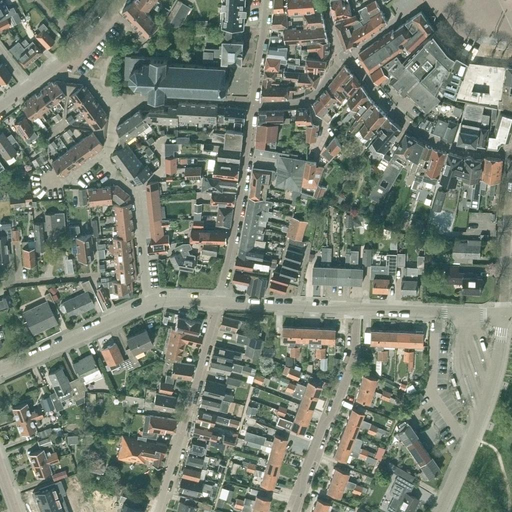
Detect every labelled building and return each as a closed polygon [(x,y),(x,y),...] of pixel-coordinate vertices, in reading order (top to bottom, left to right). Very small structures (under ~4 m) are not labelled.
[(143,8),(145,6),(136,0),(133,0),(122,10),(138,27),(150,15),(143,8)] [(136,0),(145,6),(149,9),(155,0),(136,0)] [(183,2),(178,0),(164,25),(168,27),(183,2)] [(225,26),(242,27),(244,27),(245,13),(247,13),(248,7),(245,7),(245,0),(224,0),(225,0),(223,0),(222,7),(224,7),(223,26),(225,26)] [(321,8),(318,0),(275,0),(274,14),(291,13),(315,11),(315,9),(321,8)] [(348,0),(331,0),(335,18),(351,14),(348,0)] [(361,13),(357,16),(358,20),(353,23),(356,30),(355,30),(354,33),(359,43),(378,30),(388,22),(381,11),(379,8),(380,8),(376,0),(367,5),(365,1),(356,5),(361,13)] [(4,1),(0,2),(0,20),(6,17),(7,17),(16,12),(13,6),(8,9),(4,1)] [(183,2),(168,27),(180,26),(191,7),(183,2)] [(291,13),(291,15),(291,17),(295,16),(303,16),(304,27),(325,25),(322,10),(315,11),(291,13)] [(394,54),(395,55),(397,54),(403,62),(407,58),(407,57),(428,36),(427,36),(434,30),(421,11),(406,22),(394,30),(393,29),(360,53),(359,57),(369,72),(394,54)] [(17,13),(7,18),(11,25),(21,20),(17,13)] [(289,15),(291,15),(291,13),(274,14),(273,14),(271,28),(271,30),(285,29),(292,29),(291,20),(287,21),(287,15),(289,15)] [(358,20),(357,16),(356,14),(335,22),(345,49),(359,43),(354,33),(355,30),(356,30),(353,23),(358,20)] [(150,15),(138,27),(147,37),(156,29),(155,28),(159,25),(150,15)] [(0,20),(0,29),(10,24),(6,17),(0,20)] [(36,37),(47,48),(54,41),(44,30),(47,27),(43,22),(38,27),(41,31),(37,35),(36,33),(34,35),(36,37)] [(242,40),(242,27),(225,26),(224,39),(223,39),(222,45),(220,45),(219,48),(210,48),(210,51),(204,50),(203,65),(226,65),(226,61),(242,62),(243,40),(242,40)] [(286,44),(296,43),(309,42),(328,40),(325,26),(302,28),(292,29),(285,29),(285,36),(286,44)] [(434,30),(428,36),(407,57),(407,58),(403,62),(397,54),(395,55),(395,56),(386,62),(383,65),(395,77),(390,82),(403,96),(407,93),(426,112),(443,96),(438,92),(439,90),(456,97),(469,61),(452,51),(449,49),(440,37),(436,32),(434,30)] [(267,55),(286,57),(287,48),(296,49),(296,43),(286,44),(285,36),(270,36),(269,44),(278,44),(278,46),(269,45),(267,55)] [(33,60),(47,48),(36,37),(32,41),(29,44),(25,39),(19,43),(22,47),(33,60)] [(22,47),(19,43),(18,41),(9,49),(25,67),(33,60),(22,47)] [(310,57),(327,58),(329,59),(329,41),(309,42),(309,51),(310,51),(310,57)] [(265,68),(279,69),(281,60),(287,62),(287,57),(286,57),(267,55),(265,68)] [(226,65),(203,65),(171,63),(171,58),(168,58),(141,56),(131,56),(126,56),(125,79),(131,80),(135,85),(135,90),(149,91),(149,96),(166,97),(166,92),(223,96),(225,96),(225,95),(226,95),(226,94),(225,94),(225,90),(229,90),(229,85),(230,85),(231,77),(230,77),(230,72),(226,72),(226,68),(228,68),(228,67),(226,67),(227,65),(226,65)] [(299,64),(296,64),(295,70),(321,72),(324,72),(324,68),(326,68),(327,58),(310,57),(307,57),(306,65),(299,65),(299,64)] [(469,61),(456,97),(497,106),(498,106),(499,98),(502,98),(503,88),(505,65),(469,61)] [(0,64),(0,83),(0,84),(11,76),(2,63),(0,64)] [(317,86),(321,72),(295,70),(296,64),(288,63),(288,70),(284,70),(284,77),(290,77),(290,78),(292,79),(292,78),(295,78),(295,85),(298,85),(298,84),(317,86)] [(345,65),(327,88),(330,91),(331,90),(334,93),(333,93),(338,98),(340,96),(338,94),(345,85),(347,83),(347,81),(354,74),(345,65)] [(511,65),(505,65),(503,88),(503,99),(502,98),(499,98),(498,106),(502,107),(511,108),(511,65)] [(381,67),(371,74),(378,84),(388,76),(381,67)] [(265,68),(264,76),(275,78),(276,75),(282,76),(282,69),(279,69),(265,68)] [(347,83),(345,85),(350,91),(346,96),(348,99),(361,83),(354,74),(347,81),(347,83)] [(275,80),(275,78),(264,76),(262,84),(279,85),(279,86),(282,86),(283,84),(279,84),(280,80),(275,80)] [(46,86),(57,101),(66,94),(67,82),(55,81),(53,83),(52,81),(46,86)] [(69,95),(75,103),(90,92),(85,86),(84,87),(82,85),(70,83),(69,95)] [(296,87),(282,86),(279,86),(262,84),(260,100),(292,99),(293,91),(296,91),(296,87)] [(343,119),(343,120),(346,122),(370,97),(362,85),(347,102),(354,109),(353,110),(352,109),(343,119)] [(49,107),(57,101),(46,86),(40,90),(41,91),(39,93),(49,107)] [(343,101),(338,98),(333,93),(334,93),(331,90),(330,91),(327,88),(320,96),(327,102),(326,103),(330,107),(336,101),(340,104),(343,101)] [(94,98),(90,92),(75,103),(81,111),(95,101),(93,99),(94,98)] [(30,98),(41,113),(49,107),(39,93),(36,95),(35,93),(30,98)] [(433,127),(431,132),(454,140),(460,122),(457,122),(463,107),(452,102),(454,97),(446,94),(442,102),(440,101),(425,116),(435,120),(433,126),(432,127),(433,127)] [(327,102),(320,96),(313,104),(322,116),(330,123),(338,115),(338,114),(338,113),(336,112),(332,116),(326,111),(330,107),(326,103),(327,102)] [(354,124),(348,131),(351,134),(376,105),(370,97),(354,114),(358,118),(353,123),(354,124)] [(41,113),(30,98),(24,102),(25,103),(22,105),(32,119),(37,115),(40,119),(44,117),(41,113)] [(87,120),(102,109),(98,103),(96,104),(95,101),(81,111),(87,120)] [(188,121),(189,103),(179,102),(179,106),(178,120),(188,121)] [(484,104),(475,102),(475,104),(467,102),(463,111),(458,141),(477,144),(482,114),(484,104)] [(198,103),(189,103),(188,121),(197,121),(198,103)] [(208,104),(198,103),(197,121),(207,122),(208,104)] [(221,113),(221,107),(218,106),(218,104),(208,104),(207,122),(217,122),(217,121),(217,112),(221,113)] [(165,110),(159,110),(159,123),(168,123),(169,105),(165,105),(165,110)] [(178,120),(179,106),(169,105),(168,123),(178,124),(178,120)] [(366,122),(360,130),(368,138),(364,143),(367,146),(370,143),(369,142),(375,135),(378,131),(376,129),(387,116),(377,105),(364,120),(366,122)] [(225,107),(221,107),(221,113),(217,112),(217,121),(224,122),(224,118),(245,120),(246,109),(225,107)] [(102,109),(87,120),(93,128),(105,130),(107,118),(105,116),(106,114),(102,109)] [(151,124),(142,112),(140,109),(132,115),(143,130),(151,124)] [(159,123),(159,110),(150,109),(150,110),(145,110),(142,112),(151,124),(153,122),(159,123)] [(308,139),(316,140),(319,125),(313,124),(311,112),(307,113),(307,109),(296,109),(297,128),(308,129),(308,139)] [(258,122),(278,122),(284,123),(284,110),(260,111),(259,111),(258,122)] [(511,127),(511,113),(502,111),(500,110),(494,129),(490,129),(488,146),(499,147),(501,142),(504,141),(508,140),(511,127)] [(490,115),(482,114),(477,144),(486,145),(488,128),(490,115)] [(37,115),(32,119),(40,129),(45,126),(40,119),(37,115)] [(135,136),(143,130),(132,115),(124,121),(135,136)] [(24,116),(14,123),(24,137),(34,130),(24,116)] [(380,134),(369,146),(373,149),(373,151),(375,153),(377,153),(378,154),(381,151),(384,153),(390,147),(388,145),(402,129),(388,117),(382,126),(385,129),(384,130),(382,128),(379,132),(380,134)] [(127,141),(135,136),(124,121),(116,127),(122,135),(120,137),(120,141),(127,142),(127,141)] [(276,147),(278,122),(258,122),(257,135),(271,137),(270,147),(276,147)] [(242,147),(243,131),(226,130),(226,133),(213,132),(213,140),(225,141),(225,145),(242,147)] [(93,131),(84,137),(95,152),(101,148),(100,147),(103,145),(105,133),(93,131)] [(2,132),(0,133),(0,151),(5,159),(6,159),(9,164),(16,160),(12,154),(16,151),(11,144),(16,140),(12,135),(7,139),(2,132)] [(406,133),(390,160),(384,171),(369,195),(381,203),(408,158),(409,155),(418,140),(406,133)] [(328,138),(320,152),(321,153),(319,163),(319,165),(324,166),(326,163),(341,145),(335,136),(332,140),(328,138)] [(90,157),(95,152),(84,137),(76,143),(86,157),(89,155),(90,157)] [(412,184),(426,144),(418,140),(409,155),(415,159),(414,161),(410,173),(409,172),(406,182),(412,184)] [(127,143),(127,142),(120,141),(119,146),(121,148),(112,154),(118,162),(133,151),(127,143)] [(256,141),(255,148),(264,149),(266,143),(256,141)] [(68,150),(79,165),(85,160),(84,159),(86,157),(76,143),(68,150)] [(174,143),(165,143),(165,155),(174,155),(174,143)] [(204,143),(204,149),(214,150),(215,148),(219,149),(218,159),(240,161),(242,149),(220,146),(220,145),(204,143)] [(432,148),(426,144),(419,164),(414,179),(419,180),(421,181),(422,180),(436,184),(447,152),(434,149),(428,167),(423,166),(426,158),(429,158),(432,148)] [(264,149),(255,148),(254,154),(279,158),(277,170),(278,170),(276,185),(301,190),(302,184),(306,160),(289,157),(289,154),(264,149)] [(73,169),(79,165),(68,150),(60,156),(70,169),(72,168),(73,169)] [(124,170),(138,159),(133,151),(118,162),(124,170)] [(437,184),(432,205),(438,207),(440,208),(446,191),(443,190),(441,189),(444,181),(461,186),(462,177),(468,178),(476,179),(475,187),(473,186),(471,206),(479,207),(479,203),(480,193),(483,172),(481,172),(483,159),(473,158),(471,156),(468,156),(466,157),(465,157),(464,157),(462,157),(462,156),(449,152),(449,153),(446,162),(444,162),(441,170),(437,184)] [(32,160),(36,168),(44,163),(43,162),(47,159),(44,153),(39,156),(32,160)] [(70,169),(60,156),(51,162),(62,177),(68,172),(67,171),(70,169)] [(384,171),(390,160),(383,156),(377,166),(384,171)] [(176,157),(165,158),(166,172),(177,171),(176,157)] [(485,157),(483,172),(480,193),(485,194),(487,180),(491,180),(494,158),(485,157)] [(494,158),(491,180),(490,194),(494,194),(496,181),(500,182),(503,159),(494,158)] [(144,167),(138,159),(124,170),(130,177),(133,175),(144,167)] [(302,184),(317,186),(323,168),(324,166),(319,165),(319,163),(306,160),(302,184)] [(238,178),(240,165),(215,163),(214,169),(208,168),(207,175),(238,178)] [(147,164),(144,167),(133,175),(139,183),(153,173),(147,164)] [(186,179),(202,178),(201,166),(186,167),(186,179)] [(253,168),(251,182),(270,185),(270,180),(275,180),(276,171),(253,168)] [(203,175),(202,191),(208,192),(208,190),(222,191),(223,186),(237,187),(238,179),(203,175)] [(22,190),(31,189),(29,179),(21,180),(22,190)] [(147,191),(159,189),(158,181),(151,182),(146,185),(147,191)] [(270,185),(251,182),(249,196),(266,199),(267,187),(269,187),(270,185)] [(318,184),(317,186),(314,195),(322,198),(326,186),(318,184)] [(120,203),(130,202),(129,195),(117,185),(110,186),(111,196),(120,203)] [(111,202),(111,196),(110,186),(99,187),(100,203),(111,202)] [(100,203),(99,187),(87,189),(89,205),(100,203)] [(85,189),(78,190),(80,204),(87,204),(85,189)] [(294,197),(292,204),(296,205),(297,199),(300,199),(302,192),(293,190),(291,196),(294,197)] [(211,204),(217,205),(217,204),(234,205),(236,193),(212,191),(211,204)] [(23,194),(9,196),(10,206),(24,204),(23,194)] [(339,194),(335,199),(340,203),(344,198),(339,194)] [(249,197),(247,206),(268,210),(269,206),(272,207),(273,201),(249,197)] [(131,213),(130,202),(120,203),(114,204),(115,215),(131,213)] [(218,215),(232,218),(233,208),(219,206),(218,215)] [(246,216),(266,219),(268,220),(269,216),(272,216),(273,211),(268,210),(247,206),(246,216)] [(45,222),(33,223),(34,244),(44,243),(44,230),(62,228),(62,219),(55,220),(55,213),(45,214),(45,222)] [(132,224),(131,213),(115,215),(116,226),(132,224)] [(232,218),(218,215),(216,225),(230,227),(232,218)] [(264,229),(266,219),(246,216),(244,226),(264,229)] [(289,237),(292,238),(295,239),(296,239),(298,234),(295,233),(295,232),(293,232),(294,228),(304,231),(306,222),(300,220),(300,219),(299,219),(299,220),(292,217),(286,236),(289,237)] [(360,217),(353,219),(355,227),(362,224),(360,217)] [(6,237),(12,236),(11,230),(10,222),(0,222),(0,225),(1,235),(0,235),(0,259),(8,259),(6,237)] [(128,236),(131,235),(133,235),(132,224),(116,226),(117,236),(128,235),(128,236)] [(78,259),(93,257),(90,234),(80,235),(78,225),(69,226),(72,252),(77,251),(78,259)] [(242,236),(263,239),(264,229),(244,226),(242,236)] [(11,230),(12,236),(13,244),(19,243),(19,235),(21,235),(21,229),(11,230)] [(193,230),(193,241),(227,241),(227,231),(193,230)] [(398,233),(397,248),(401,248),(402,238),(407,239),(408,234),(398,233)] [(132,246),(131,235),(128,236),(128,235),(117,236),(112,237),(113,243),(108,244),(109,248),(113,248),(132,246)] [(164,236),(152,238),(152,246),(159,245),(170,244),(169,235),(164,235),(164,236)] [(240,245),(261,249),(263,239),(242,236),(240,245)] [(453,241),(452,262),(460,262),(461,257),(480,258),(481,240),(468,240),(468,242),(453,241)] [(27,241),(22,241),(23,264),(36,263),(34,247),(28,247),(27,241)] [(178,253),(170,257),(175,267),(193,271),(195,259),(192,258),(193,255),(190,254),(188,249),(192,247),(190,243),(183,243),(175,247),(178,253)] [(170,244),(159,245),(160,252),(167,251),(167,247),(170,246),(170,244)] [(218,246),(215,246),(203,244),(202,250),(217,253),(218,246)] [(160,252),(159,245),(152,246),(148,246),(149,253),(160,252)] [(261,249),(240,245),(238,255),(262,260),(264,250),(261,249)] [(312,281),(325,282),(326,248),(327,245),(323,245),(322,247),(321,265),(313,265),(312,281)] [(134,256),(132,246),(113,248),(109,248),(109,253),(114,253),(114,258),(134,256)] [(326,248),(325,282),(337,282),(338,266),(331,266),(332,248),(326,248)] [(363,248),(363,264),(371,265),(371,248),(363,248)] [(287,249),(284,257),(300,262),(302,254),(287,249)] [(351,253),(350,253),(349,283),(361,283),(362,267),(355,267),(355,263),(358,263),(359,250),(351,250),(351,253)] [(346,267),(338,266),(337,282),(349,283),(350,253),(346,253),(346,267)] [(397,263),(397,265),(405,266),(406,253),(397,253),(397,254),(397,263)] [(262,260),(238,255),(237,255),(235,266),(253,269),(254,265),(261,266),(261,267),(268,268),(270,261),(262,260)] [(116,269),(135,267),(134,256),(114,258),(116,269)] [(298,270),(300,262),(284,257),(282,265),(298,270)] [(63,270),(68,275),(75,269),(69,263),(63,270)] [(371,264),(371,277),(374,277),(373,290),(380,290),(380,291),(387,291),(389,291),(390,277),(388,277),(389,265),(371,264)] [(295,278),(298,270),(282,265),(280,273),(290,276),(295,278)] [(402,278),(401,291),(417,292),(418,267),(403,266),(403,278),(402,278)] [(446,266),(445,279),(461,280),(460,283),(463,283),(462,291),(473,292),(473,293),(480,294),(480,292),(482,292),(483,276),(473,276),(473,273),(463,272),(463,267),(446,266)] [(136,278),(135,267),(116,269),(117,280),(128,279),(131,279),(136,278)] [(232,281),(248,284),(248,283),(248,284),(250,276),(243,274),(244,271),(236,270),(235,273),(234,272),(232,281)] [(290,276),(280,273),(274,271),(271,280),(287,284),(290,276)] [(255,293),(258,277),(250,276),(248,284),(248,283),(248,284),(247,291),(255,293)] [(258,277),(255,293),(263,294),(266,279),(258,277)] [(132,290),(131,279),(128,279),(117,280),(106,281),(101,282),(97,282),(96,288),(102,301),(108,298),(103,287),(109,286),(109,292),(120,291),(121,296),(128,295),(127,290),(132,290)] [(60,304),(60,306),(62,311),(64,311),(67,310),(70,316),(94,305),(91,298),(96,296),(89,280),(81,283),(85,292),(60,304)] [(287,284),(271,280),(269,288),(285,292),(287,284)] [(53,285),(49,289),(53,293),(57,289),(53,285)] [(47,301),(23,312),(33,333),(57,322),(53,314),(59,312),(55,303),(51,296),(50,292),(44,295),(47,301)] [(0,308),(12,304),(8,295),(2,297),(3,299),(0,299),(0,308)] [(222,316),(219,328),(234,333),(237,322),(239,322),(240,320),(222,316)] [(177,317),(174,328),(198,334),(201,322),(177,317)] [(282,326),(281,340),(289,340),(288,347),(289,347),(289,346),(294,347),(295,327),(282,326)] [(295,327),(294,347),(299,347),(300,347),(300,341),(307,341),(308,327),(295,327)] [(307,341),(307,347),(315,348),(315,347),(320,348),(320,342),(321,328),(308,327),(307,341)] [(321,328),(320,342),(333,342),(334,328),(321,328)] [(129,358),(134,367),(140,365),(134,352),(153,344),(146,329),(127,338),(131,347),(125,349),(129,358)] [(167,346),(184,349),(185,342),(200,345),(203,336),(196,334),(173,329),(171,329),(167,346)] [(382,344),(383,331),(369,330),(369,343),(382,344)] [(395,345),(396,331),(383,331),(382,344),(395,345)] [(409,332),(396,331),(395,345),(408,345),(409,332)] [(422,332),(409,332),(408,345),(421,346),(422,332)] [(237,333),(235,341),(246,344),(246,345),(261,348),(263,339),(237,333)] [(127,370),(134,367),(129,358),(124,360),(115,343),(102,349),(111,369),(120,365),(121,367),(125,365),(127,370)] [(259,357),(261,348),(246,345),(244,354),(257,357),(259,357)] [(167,346),(165,354),(164,360),(174,362),(180,363),(181,358),(182,358),(184,349),(167,346)] [(214,346),(211,357),(231,362),(232,355),(240,357),(242,353),(214,346)] [(263,347),(263,356),(272,356),(273,348),(263,347)] [(78,376),(73,378),(78,390),(84,390),(87,389),(83,381),(85,380),(86,383),(102,376),(91,354),(79,360),(79,361),(73,365),(78,376)] [(231,362),(211,357),(211,356),(208,369),(228,373),(229,369),(241,372),(240,372),(249,374),(251,367),(231,362)] [(254,357),(251,367),(256,368),(260,357),(259,357),(257,357),(256,358),(254,357)] [(194,365),(180,363),(174,362),(170,376),(166,375),(164,382),(160,381),(158,390),(170,392),(172,383),(173,376),(191,380),(194,365)] [(285,365),(282,373),(297,380),(301,372),(289,367),(285,365)] [(78,390),(73,378),(68,380),(66,376),(65,377),(61,369),(48,375),(56,391),(49,394),(51,398),(55,407),(56,411),(64,407),(61,401),(72,396),(75,401),(84,396),(84,390),(78,390)] [(255,374),(253,380),(261,384),(263,378),(255,374)] [(362,374),(358,386),(372,390),(376,378),(362,374)] [(227,376),(225,382),(239,386),(241,379),(227,376)] [(281,377),(278,383),(287,386),(288,382),(289,380),(281,377)] [(206,380),(202,393),(231,401),(233,395),(224,393),(226,385),(206,380)] [(295,385),(294,389),(316,398),(321,386),(308,381),(305,386),(296,382),(295,385)] [(372,390),(358,386),(355,399),(368,403),(372,390)] [(292,393),(291,395),(301,398),(298,404),(312,409),(316,398),(294,389),(293,393),(292,393)] [(420,392),(415,395),(418,400),(424,397),(420,392)] [(155,393),(153,407),(172,410),(175,396),(155,393)] [(121,404),(142,407),(143,398),(122,395),(121,404)] [(202,395),(199,405),(216,410),(218,405),(222,406),(223,403),(227,404),(228,401),(202,395)] [(50,396),(42,399),(47,410),(54,407),(50,396)] [(12,408),(17,421),(41,412),(39,407),(33,410),(34,412),(30,413),(26,403),(12,408)] [(298,404),(294,416),(307,421),(312,409),(298,404)] [(351,408),(347,420),(359,425),(359,424),(368,428),(370,424),(371,422),(361,418),(363,413),(351,408)] [(198,410),(195,421),(212,426),(214,420),(228,424),(229,418),(228,418),(217,415),(198,410)] [(41,412),(17,421),(22,434),(35,429),(34,426),(41,424),(38,418),(43,416),(41,412)] [(142,430),(141,436),(154,438),(155,431),(164,433),(164,431),(174,432),(176,420),(150,415),(147,431),(142,430)] [(279,416),(275,424),(289,430),(289,428),(303,433),(307,421),(294,416),(291,422),(279,416)] [(238,427),(239,421),(230,418),(228,425),(238,427)] [(404,443),(405,443),(416,435),(417,435),(408,422),(408,423),(405,418),(396,424),(399,429),(396,431),(397,432),(394,435),(403,444),(404,443)] [(347,420),(342,432),(354,437),(359,425),(347,420)] [(194,423),(191,434),(210,439),(225,443),(234,446),(238,434),(232,432),(230,439),(210,433),(211,428),(194,423)] [(51,427),(39,431),(41,437),(53,433),(51,427)] [(242,430),(239,438),(248,440),(261,444),(271,447),(283,450),(287,438),(275,434),(273,441),(265,439),(265,436),(242,430)] [(342,432),(337,444),(349,448),(350,448),(359,451),(361,448),(359,447),(362,440),(354,437),(342,432)] [(421,443),(416,435),(405,443),(419,465),(431,456),(431,455),(430,456),(425,449),(428,447),(423,441),(421,443)] [(122,436),(118,460),(133,462),(134,460),(146,462),(147,459),(153,460),(152,464),(161,466),(163,454),(164,454),(166,444),(156,442),(155,444),(144,442),(144,440),(122,436)] [(187,450),(202,455),(206,444),(204,443),(205,439),(196,437),(196,438),(190,436),(190,439),(189,444),(187,444),(186,448),(187,450)] [(50,437),(38,441),(40,447),(52,443),(50,437)] [(210,439),(209,444),(214,446),(214,447),(223,449),(225,443),(210,439)] [(248,440),(247,445),(260,448),(261,444),(248,440)] [(337,444),(333,456),(345,461),(348,453),(357,457),(358,455),(359,452),(359,451),(350,448),(349,448),(337,444)] [(271,447),(268,459),(280,462),(283,450),(271,447)] [(28,454),(33,465),(57,456),(56,452),(50,454),(49,451),(44,453),(42,448),(28,454)] [(187,451),(184,462),(204,468),(208,456),(187,451)] [(57,456),(33,465),(37,476),(51,471),(48,463),(52,461),(53,463),(72,456),(71,452),(57,457),(57,456)] [(431,456),(419,465),(423,470),(419,473),(423,479),(428,476),(428,477),(440,469),(431,456)] [(268,459),(264,471),(276,475),(280,462),(268,459)] [(392,471),(396,465),(388,461),(385,467),(392,471)] [(105,465),(90,462),(89,471),(103,473),(105,465)] [(181,476),(202,481),(203,478),(206,469),(184,463),(181,476)] [(219,464),(218,470),(224,472),(226,465),(219,464)] [(414,476),(396,465),(392,471),(410,482),(414,476)] [(248,466),(247,470),(254,472),(254,474),(262,477),(264,471),(255,469),(248,466)] [(335,467),(330,479),(344,485),(353,488),(355,485),(355,484),(345,480),(348,473),(335,467)] [(65,470),(52,474),(54,480),(67,475),(65,470)] [(262,477),(261,484),(273,487),(276,475),(264,471),(262,477)] [(398,475),(393,484),(394,484),(389,493),(394,496),(386,510),(389,511),(411,511),(412,511),(410,510),(416,498),(407,494),(413,484),(398,475)] [(202,481),(181,476),(177,489),(199,495),(201,490),(210,492),(209,495),(215,497),(218,486),(212,484),(202,481)] [(330,479),(325,491),(339,496),(344,485),(330,479)] [(40,491),(32,494),(35,501),(37,500),(39,504),(62,495),(66,493),(61,480),(39,488),(40,491)] [(222,487),(220,496),(224,498),(225,498),(228,489),(222,487)] [(244,500),(243,504),(266,510),(270,498),(262,496),(256,494),(254,499),(245,496),(244,500)] [(40,507),(38,508),(39,511),(48,511),(66,505),(62,495),(39,504),(40,507)] [(121,495),(118,501),(123,502),(119,511),(143,511),(145,509),(134,505),(136,500),(121,495)] [(196,511),(198,507),(210,510),(212,504),(186,497),(184,503),(179,502),(176,511),(196,511)] [(316,498),(311,510),(315,511),(324,511),(328,503),(316,498)]
